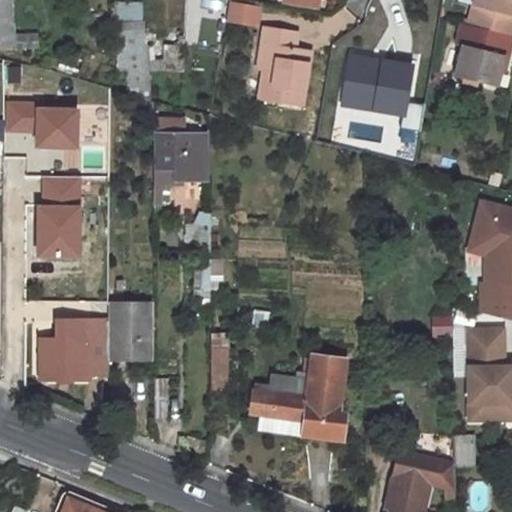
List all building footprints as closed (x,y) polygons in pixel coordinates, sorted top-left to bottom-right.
[(10,0),(0,0),(0,48),(14,48),(10,0)] [(511,0),(471,0),(467,18),(465,26),(511,36),(511,0)] [(114,1),(114,19),(134,18),(133,1),(114,1)] [(227,1),(225,23),(258,26),(260,4),(227,1)] [(453,16),(452,22),(465,26),(467,18),(453,16)] [(459,45),(452,75),(497,86),(504,57),(508,58),(511,41),(511,36),(465,26),(452,22),(448,42),(459,45)] [(268,45),(260,100),(288,105),(299,32),(265,27),(263,44),(268,45)] [(143,28),(122,30),(126,72),(136,71),(148,71),(143,28)] [(169,44),(145,44),(148,71),(160,71),(182,71),(184,32),(169,32),(169,44)] [(263,44),(254,99),(260,100),(268,45),(263,44)] [(183,45),(182,71),(198,72),(200,45),(183,45)] [(351,55),(349,63),(380,68),(382,61),(351,55)] [(349,63),(343,103),(402,114),(409,73),(410,66),(382,61),(380,68),(349,63)] [(5,62),(4,112),(19,113),(20,91),(40,93),(39,119),(53,120),(55,75),(5,62)] [(431,70),(429,83),(435,85),(437,71),(431,70)] [(136,71),(126,72),(128,94),(150,100),(148,71),(136,71)] [(410,115),(416,74),(409,73),(402,114),(410,115)] [(139,102),(138,114),(153,114),(152,103),(139,102)] [(180,120),(153,120),(153,220),(160,220),(160,185),(176,185),(176,181),(207,181),(206,134),(180,133),(180,120)] [(511,208),(481,201),(471,239),(497,246),(498,284),(485,284),(480,284),(481,312),(511,320),(511,208)] [(101,218),(87,218),(88,246),(102,246),(101,218)] [(184,244),(209,243),(207,221),(183,222),(184,244)] [(485,284),(498,284),(497,246),(471,239),(468,250),(484,255),(485,284)] [(201,266),(203,293),(222,292),(219,264),(201,266)] [(153,304),(107,304),(107,320),(107,358),(153,358),(153,304)] [(254,308),(251,325),(265,328),(268,311),(254,308)] [(224,312),(209,312),(209,391),(224,391),(224,312)] [(62,339),(39,338),(40,379),(88,380),(88,374),(107,374),(107,358),(107,320),(62,320),(62,339)] [(503,330),(468,330),(469,403),(478,403),(478,420),(507,419),(507,403),(511,402),(511,367),(511,366),(503,367),(503,330)] [(302,432),(302,436),(342,440),(344,416),(337,415),(344,361),(310,357),(308,377),(268,372),(266,385),(256,383),(255,391),(252,390),(250,415),(260,416),(304,421),(302,432)] [(167,381),(153,381),(153,421),(167,421),(167,381)] [(382,407),(365,407),(365,444),(383,444),(382,407)] [(304,421),(260,416),(259,427),(302,432),(304,421)] [(472,435),(453,435),(453,463),(473,464),(472,435)] [(398,451),(384,511),(428,511),(432,497),(454,502),(453,463),(398,451)] [(94,511),(69,501),(63,511),(94,511)]
